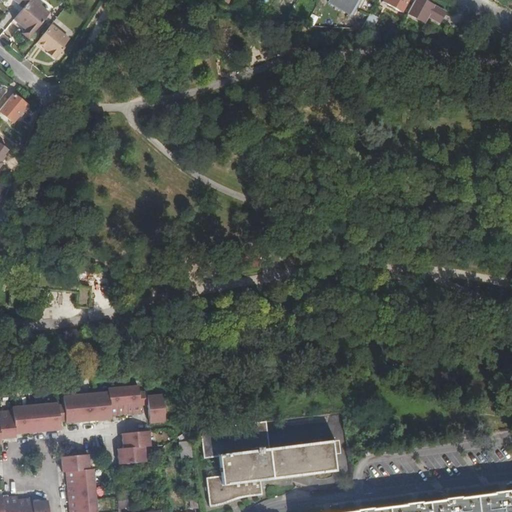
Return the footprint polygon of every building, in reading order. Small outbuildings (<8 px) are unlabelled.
[(18,15),(14,20),(26,30),(22,34),(29,39),(49,13),(34,0),(29,0),(24,8),(18,15)] [(328,0),(327,2),(348,14),(356,0),(328,0)] [(406,0),(412,0),(414,1),(414,0),(381,0),(380,2),(399,13),(406,0)] [(414,0),(414,1),(406,15),(422,23),(426,17),(438,23),(444,13),(420,0),(414,0)] [(0,22),(0,26),(5,31),(14,20),(18,15),(11,9),(0,22)] [(51,26),(36,44),(54,60),(64,49),(63,48),(69,40),(51,26)] [(12,94),(0,109),(0,112),(12,122),(26,105),(12,94)] [(261,267),(258,252),(225,258),(228,274),(261,267)] [(37,302),(39,290),(41,290),(76,294),(75,303),(75,307),(77,307),(88,308),(90,289),(77,287),(78,276),(40,273),(38,286),(26,285),(25,301),(37,302)] [(19,295),(9,294),(7,307),(17,308),(19,295)] [(108,387),(108,391),(94,392),(91,392),(80,393),(64,395),(67,423),(72,422),(87,421),(105,419),(111,418),(111,414),(117,414),(135,412),(140,412),(140,404),(148,404),(149,417),(150,422),(165,421),(162,394),(147,395),(146,390),(139,391),(138,385),(108,387)] [(54,431),(60,430),(57,403),(13,407),(13,411),(0,411),(0,443),(1,443),(1,440),(9,439),(15,438),(15,435),(23,434),(38,432),(54,431)] [(263,422),(198,431),(201,459),(216,458),(219,478),(204,479),(207,508),(259,495),(258,481),(333,471),(331,455),(335,454),(333,441),(267,449),(263,422)] [(147,462),(147,460),(146,447),(151,446),(150,431),(123,434),(123,441),(124,449),(118,450),(119,456),(120,465),(120,466),(147,462)] [(61,463),(61,470),(62,472),(65,471),(65,476),(66,482),(67,493),(68,508),(68,511),(96,511),(93,478),(92,469),(88,469),(88,467),(87,453),(73,455),(60,456),(61,463)] [(511,511),(511,491),(348,511),(511,511)] [(0,511),(47,511),(47,501),(32,502),(32,498),(24,499),(17,499),(16,496),(11,496),(2,497),(1,493),(0,493),(0,511)]
